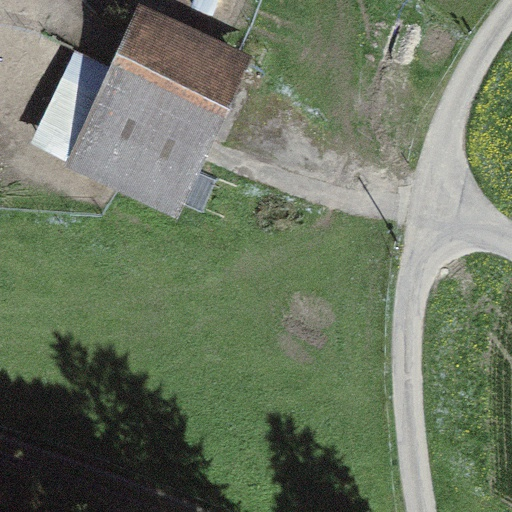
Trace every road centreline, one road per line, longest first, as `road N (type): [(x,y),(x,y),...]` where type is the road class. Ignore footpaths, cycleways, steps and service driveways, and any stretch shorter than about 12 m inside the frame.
road 1 (track): [(420,511),(409,338),(437,205)]
road 2 (track): [(511,2),(481,34),(447,122),(437,205)]
road 3 (track): [(437,205),(247,138)]
